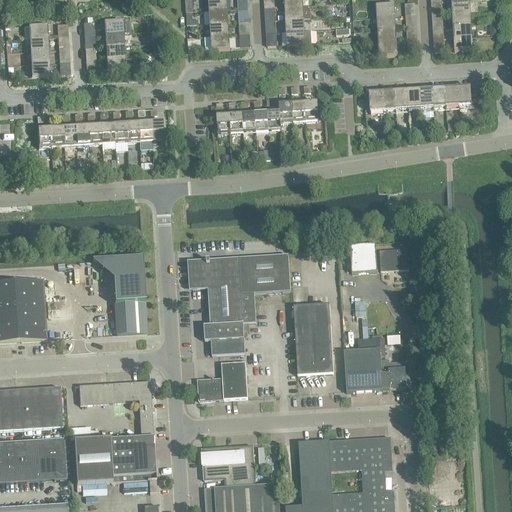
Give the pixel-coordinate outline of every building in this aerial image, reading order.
[(209,2),(209,14),(227,13),(226,1),(227,1),(226,0),(224,0),(208,1),(208,2),(209,2)] [(284,0),(285,9),(302,8),(301,0),(284,0)] [(451,3),(452,15),(470,14),(469,2),(451,3)] [(376,8),(377,20),(394,19),(394,7),(394,6),(376,7),(376,8)] [(285,9),(286,22),(303,21),(302,8),(285,9)] [(209,14),(210,27),(228,25),(227,13),(209,14)] [(452,15),(453,28),(470,27),(470,14),(452,15)] [(377,20),(378,33),(395,32),(394,19),(377,20)] [(286,22),(286,34),(304,33),(303,21),(286,22)] [(104,25),(105,37),(122,36),(121,23),(122,23),(103,24),(103,25),(104,25)] [(210,27),(211,39),(228,38),(228,25),(210,27)] [(29,29),(29,41),(47,40),(46,28),(47,28),(47,27),(28,28),(28,29),(29,29)] [(453,28),(454,41),(471,40),(470,27),(453,28)] [(378,33),(378,45),(396,44),(395,32),(378,33)] [(304,33),(286,34),(287,47),(286,47),(311,46),(310,33),(304,33)] [(105,37),(105,49),(123,48),(122,36),(105,37)] [(228,38),(211,39),(212,51),(211,51),(211,52),(230,51),(230,50),(229,50),(228,38)] [(29,41),(30,54),(48,53),(47,40),(29,41)] [(471,40),(454,41),(454,53),(454,54),(473,53),(473,52),(472,52),(471,40)] [(396,44),(378,45),(379,58),(397,57),(397,56),(396,44)] [(105,49),(106,62),(124,61),(123,48),(105,49)] [(30,54),(31,66),(48,66),(48,53),(30,54)] [(124,61),(106,62),(107,74),(106,74),(106,75),(125,74),(125,73),(124,73),(124,61)] [(48,66),(31,66),(32,79),(31,79),(50,78),(49,78),(48,66)] [(470,90),(457,91),(458,109),(471,108),(470,90)] [(457,91),(445,92),(446,109),(458,109),(457,91)] [(445,92),(432,93),(433,110),(446,109),(445,92)] [(419,93),(407,94),(408,112),(421,111),(419,93)] [(432,93),(419,93),(421,111),(433,110),(432,93)] [(407,94),(394,95),(395,112),(408,112),(407,94)] [(394,95),(382,96),(383,113),(395,112),(394,95)] [(383,113),(382,96),(369,97),(369,96),(364,96),(365,115),(370,115),(370,114),(383,113)] [(317,106),(304,107),(305,124),(318,123),(318,124),(317,105),(317,106)] [(279,108),(279,116),(280,116),(280,125),(281,125),(293,125),(292,107),(279,108),(279,107),(279,108)] [(304,107),(292,107),(293,125),(305,124),(304,107)] [(267,116),(255,117),(256,134),(268,134),(267,116)] [(280,116),(279,116),(267,116),(268,134),(280,133),(281,133),(281,125),(280,125),(280,116)] [(255,117),(242,118),(243,135),(256,134),(255,117)] [(242,118),(229,119),(230,136),(243,135),(242,118)] [(230,136),(229,119),(217,119),(216,119),(217,137),(218,137),(230,136)] [(163,125),(150,126),(151,143),(164,143),(163,125)] [(150,126),(138,127),(139,144),(151,143),(150,126)] [(138,127),(125,128),(126,145),(139,144),(138,127)] [(113,128),(100,129),(101,146),(114,146),(113,128)] [(125,128),(113,128),(114,146),(126,145),(125,128)] [(100,129),(88,130),(88,147),(101,146),(100,129)] [(88,130),(75,131),(76,148),(88,147),(88,130)] [(62,131),(50,132),(51,150),(63,149),(62,131)] [(75,131),(62,131),(63,149),(76,148),(75,131)] [(51,150),(50,132),(38,133),(38,132),(37,132),(38,151),(39,151),(39,150),(51,150)] [(151,143),(139,144),(139,152),(152,152),(152,149),(151,143)] [(259,163),(270,162),(270,156),(269,153),(258,154),(259,163)] [(258,164),(257,154),(245,156),(246,165),(258,164)] [(350,248),(351,276),(377,274),(375,246),(350,248)] [(397,273),(409,272),(408,251),(379,253),(380,274),(389,274),(389,272),(393,271),(397,273)] [(254,296),(290,294),(288,257),(206,262),(206,266),(190,266),(192,292),(207,291),(210,328),(204,328),(204,333),(204,339),(205,344),(211,343),(212,358),(245,356),(243,326),(256,325),(254,296)] [(145,304),(143,281),(113,282),(114,306),(145,304)] [(0,284),(0,345),(47,342),(43,282),(0,284)] [(293,308),(297,378),(333,376),(329,306),(293,308)] [(382,392),(380,362),(380,352),(344,354),(346,395),(382,392)] [(388,361),(380,362),(382,392),(389,392),(406,391),(405,364),(389,365),(388,361)] [(212,382),(197,383),(199,404),(248,400),(246,365),(221,366),(222,381),(214,382),(214,380),(212,380),(212,382)] [(140,440),(152,439),(153,439),(151,415),(149,416),(149,411),(151,411),(150,384),(76,389),(77,408),(124,405),(124,404),(138,404),(140,440)] [(0,393),(0,433),(62,430),(60,390),(0,393)] [(152,439),(140,440),(130,441),(71,444),(74,487),(155,483),(152,439)] [(319,444),(309,445),(298,445),(299,456),(302,508),(285,509),(285,511),(394,511),(394,509),(394,507),(393,501),(393,499),(393,498),(393,496),(393,495),(393,493),(385,493),(385,492),(385,487),(385,485),(385,479),(384,477),(384,472),(384,471),(392,470),(391,468),(391,465),(391,464),(391,462),(391,457),(391,454),(390,449),(390,447),(390,441),(390,440),(373,441),(367,441),(364,441),(359,441),(347,442),(340,443),(319,444)] [(224,482),(224,490),(255,488),(253,448),(202,451),(203,477),(204,483),(224,482)] [(0,453),(0,485),(65,481),(63,449),(0,453)] [(279,511),(278,487),(255,488),(224,490),(204,491),(205,511),(279,511)]
